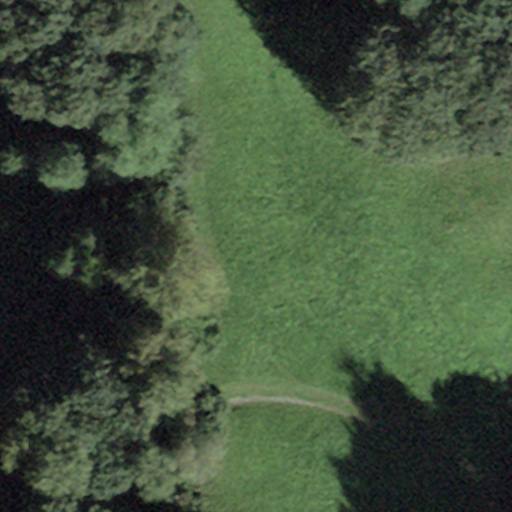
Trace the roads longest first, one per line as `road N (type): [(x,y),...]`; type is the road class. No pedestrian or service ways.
road 1 (track): [(510,511),(402,426),(303,399),(246,395),(208,404)]
road 2 (track): [(208,404),(103,459),(49,470),(0,456)]
